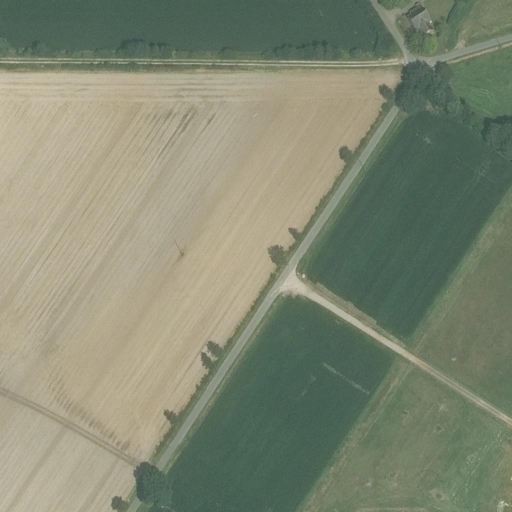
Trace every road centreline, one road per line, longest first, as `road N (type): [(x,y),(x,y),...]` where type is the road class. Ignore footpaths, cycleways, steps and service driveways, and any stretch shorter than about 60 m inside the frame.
road 1 (unclassified): [(418,70),(133,511)]
road 2 (track): [(414,62),(0,63)]
